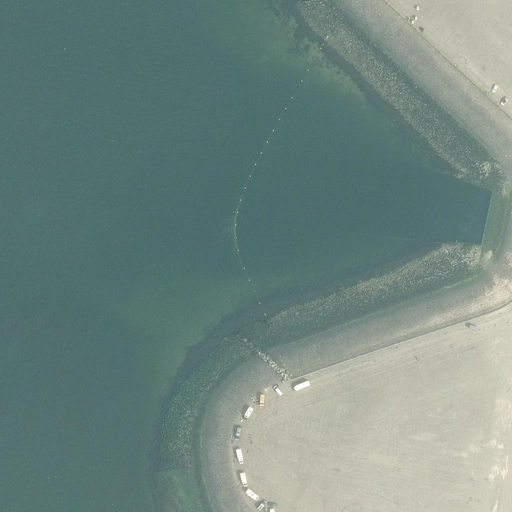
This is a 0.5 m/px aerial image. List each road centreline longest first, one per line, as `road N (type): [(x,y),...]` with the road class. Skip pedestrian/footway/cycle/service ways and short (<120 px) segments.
road 1 (unknown): [(511,314),(393,350),(265,407),(246,436),(247,461),(264,490),(294,511)]
road 2 (unknown): [(394,0),(511,101)]
